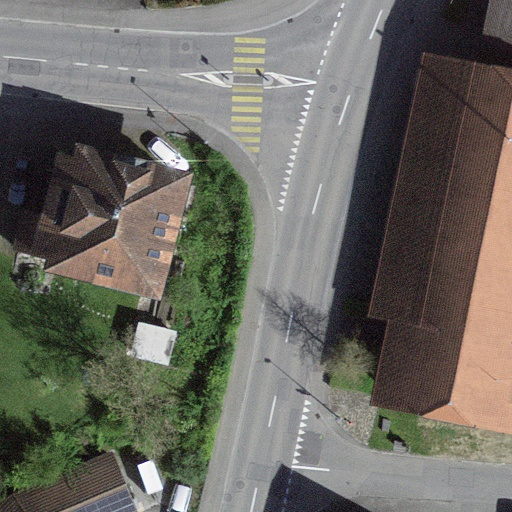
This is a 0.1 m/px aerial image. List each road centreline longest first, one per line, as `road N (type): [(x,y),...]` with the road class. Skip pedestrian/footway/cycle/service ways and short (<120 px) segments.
road 1 (tertiary): [(260,461),(348,84)]
road 2 (residential): [(0,54),(348,84)]
road 3 (residential): [(260,461),(511,483)]
